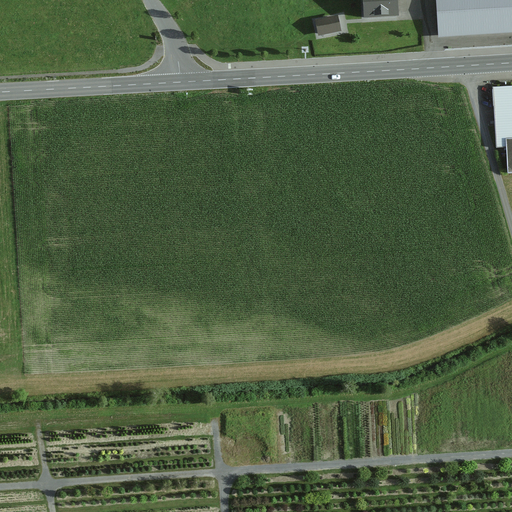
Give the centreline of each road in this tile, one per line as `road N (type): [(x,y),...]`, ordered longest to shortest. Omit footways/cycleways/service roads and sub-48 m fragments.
road 1 (track): [(0,486),(511,452)]
road 2 (secondary): [(511,63),(171,82)]
road 3 (secondary): [(171,82),(0,92)]
road 4 (track): [(470,65),(511,228)]
